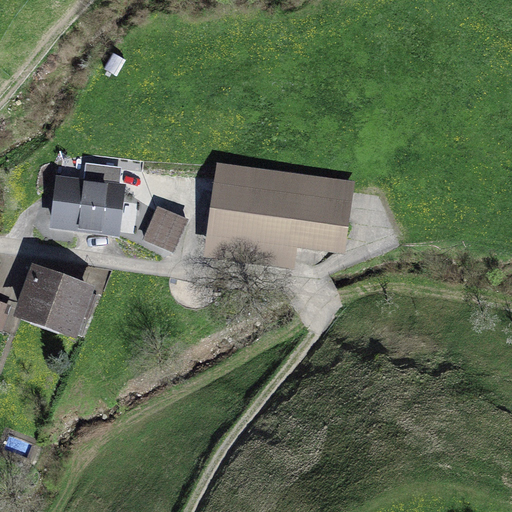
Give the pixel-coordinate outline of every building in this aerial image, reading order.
[(84,181),(56,178),(50,232),(120,240),(126,187),(120,186),(122,170),(86,166),(84,181)] [(354,184),(216,169),(206,263),(299,273),(301,255),(346,260),(354,184)] [(189,227),(158,214),(146,243),(177,256),(189,227)] [(95,292),(35,271),(18,320),(79,340),(95,292)] [(0,339),(10,311),(0,307),(0,339)]
